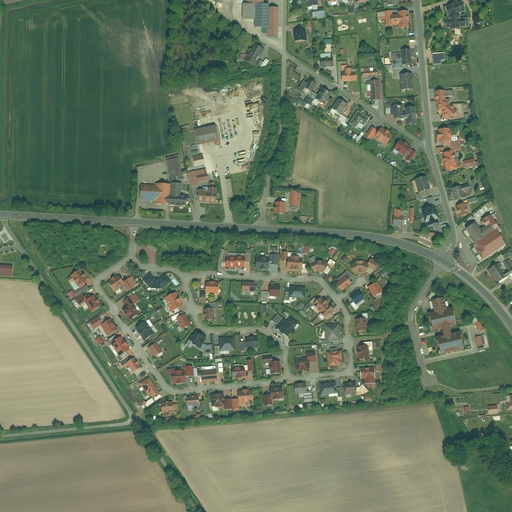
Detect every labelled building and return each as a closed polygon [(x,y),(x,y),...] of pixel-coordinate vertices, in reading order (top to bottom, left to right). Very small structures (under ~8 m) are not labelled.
[(246,0),(246,7),(242,8),(242,24),(254,24),(254,31),(261,31),(262,38),(267,37),(268,41),(278,40),(278,8),(273,9),(273,4),(265,3),(264,0),(246,0)] [(294,0),(290,7),(296,10),(301,3),(297,0),(294,0)] [(463,2),(446,7),(450,19),(446,20),(446,29),(450,29),(450,31),(461,31),(461,28),(470,27),(469,18),(460,19),(460,14),(467,12),(463,2)] [(398,15),(392,16),(392,26),(399,25),(399,29),(410,29),(410,11),(399,12),(398,15)] [(306,30),(295,30),(296,42),(307,41),(306,30)] [(264,50),(255,44),(246,60),(256,66),(264,50)] [(411,50),(402,50),(403,66),(413,65),(411,50)] [(431,54),(432,65),(441,65),(441,61),(444,61),(444,53),(431,54)] [(333,58),(321,59),(322,68),(334,67),(333,58)] [(372,68),(360,69),(361,72),(362,72),(362,81),(375,80),(374,76),(377,76),(377,71),(373,72),(372,68)] [(346,73),(343,73),(343,82),(358,81),(358,73),(352,73),(352,69),(345,70),(346,73)] [(413,74),(401,75),(402,91),(414,90),(413,74)] [(317,85),(309,80),(304,88),(312,93),(317,85)] [(380,81),(371,82),(372,101),(381,101),(380,81)] [(323,88),(316,99),(325,105),(332,94),(323,88)] [(446,91),(436,92),(437,105),(446,104),(446,91)] [(339,99),(333,109),(342,115),(348,105),(339,99)] [(446,104),(437,105),(437,110),(452,121),(458,112),(446,104)] [(403,106),(391,106),(392,115),(395,115),(395,120),(407,119),(407,125),(417,124),(416,107),(406,108),(406,113),(404,113),(403,106)] [(358,112),(350,124),(357,129),(360,124),(365,126),(370,119),(358,112)] [(216,125),(196,129),(199,146),(220,141),(216,125)] [(394,136),(382,127),(375,138),(387,146),(394,136)] [(452,129),(439,130),(440,143),(452,142),(452,129)] [(412,147),(401,140),(395,149),(406,157),(412,147)] [(453,151),(444,153),(446,159),(444,160),(447,172),(458,169),(453,151)] [(182,177),(178,156),(164,158),(169,179),(182,177)] [(201,166),(200,157),(191,158),(192,166),(201,166)] [(475,159),(464,162),(466,169),(477,166),(475,159)] [(187,173),(190,188),(198,186),(198,183),(208,181),(207,174),(203,174),(202,170),(187,173)] [(427,176),(415,180),(419,193),(431,189),(427,176)] [(171,182),(171,184),(170,205),(187,206),(187,201),(190,201),(190,196),(182,196),(183,183),(171,182)] [(156,185),(142,184),(141,200),(155,201),(155,204),(170,205),(171,184),(156,183),(156,185)] [(469,184),(452,189),(455,200),(465,197),(464,192),(471,190),(469,184)] [(209,190),(199,189),(198,202),(217,204),(218,188),(209,188),(209,190)] [(286,203),(276,202),(275,214),(286,214),(286,203)] [(466,203),(457,206),(459,217),(470,214),(466,203)] [(401,210),(395,210),(394,225),(404,226),(405,217),(401,216),(401,210)] [(476,223),(465,232),(482,264),(506,247),(491,217),(481,224),(484,228),(480,231),(476,223)] [(330,249),(327,254),(333,257),(335,251),(330,249)] [(509,252),(496,258),(498,262),(511,256),(509,252)] [(236,257),(227,257),(226,267),(237,268),(237,267),(245,267),(246,257),(236,256),(236,257)] [(348,260),(344,256),(340,261),(344,265),(348,260)] [(304,258),(288,257),(287,269),(303,270),(304,258)] [(270,259),(257,258),(256,269),(270,270),(270,259)] [(317,261),(311,264),(315,273),(318,271),(321,271),(324,273),(330,265),(325,261),(317,261)] [(356,262),(351,265),(357,274),(360,272),(362,272),(366,274),(371,264),(365,261),(356,262)] [(499,264),(489,270),(499,285),(509,279),(499,264)] [(13,266),(0,265),(0,276),(13,277),(13,266)] [(386,270),(380,274),(382,278),(388,275),(386,270)] [(87,282),(80,271),(70,278),(77,288),(87,282)] [(172,283),(166,276),(160,281),(156,281),(151,273),(143,279),(154,292),(161,292),(172,283)] [(347,276),(337,284),(343,291),(352,284),(347,276)] [(119,277),(109,284),(115,294),(126,287),(119,277)] [(220,283),(207,282),(207,293),(219,294),(220,283)] [(255,283),(243,282),(242,292),(255,293),(255,283)] [(379,282),(369,287),(374,297),(384,292),(379,282)] [(281,286),(271,285),(270,296),(281,297),(281,286)] [(306,287),(290,286),(289,298),(306,299),(306,287)] [(86,287),(74,295),(71,291),(66,294),(70,301),(88,289),(86,287)] [(358,290),(350,297),(357,305),(364,299),(358,290)] [(176,295),(165,300),(171,314),(183,309),(176,295)] [(102,308),(94,297),(85,303),(93,314),(102,308)] [(322,297),(314,304),(326,318),(334,311),(322,297)] [(456,328),(452,310),(446,311),(443,299),(431,302),(434,314),(428,315),(432,334),(441,332),(443,337),(436,339),(439,356),(462,351),(459,333),(451,335),(449,330),(456,328)] [(133,304),(123,310),(130,320),(140,314),(133,304)] [(214,322),(213,309),(203,310),(204,323),(214,322)] [(302,310),(299,313),(304,318),(307,315),(302,310)] [(192,327),(186,317),(178,321),(183,332),(192,327)] [(284,318),(277,328),(288,337),(299,322),(292,317),(288,321),(284,318)] [(366,318),(356,319),(357,332),(368,330),(366,318)] [(476,318),(471,321),(478,332),(483,329),(476,318)] [(118,332),(111,321),(102,327),(109,338),(118,332)] [(155,334),(147,321),(136,328),(145,341),(155,334)] [(340,324),(326,325),(327,341),(341,340),(340,324)] [(191,342),(201,348),(207,338),(196,332),(191,342)] [(476,346),(484,345),(483,336),(475,337),(476,346)] [(236,337),(220,338),(220,351),(236,351),(236,337)] [(259,337),(247,338),(247,349),(260,348),(259,337)] [(121,339),(111,345),(120,358),(130,351),(121,339)] [(163,352),(158,343),(149,348),(155,357),(163,352)] [(369,346),(359,346),(360,359),(370,358),(369,346)] [(342,351),(328,352),(329,367),(339,366),(343,360),(342,351)] [(309,358),(296,359),(297,371),(310,369),(309,358)] [(134,360),(127,365),(133,374),(141,369),(134,360)] [(281,361),(270,363),(271,374),(282,373),(281,361)] [(245,367),(232,369),(234,378),(246,377),(245,367)] [(375,368),(361,368),(362,380),(365,379),(366,384),(376,384),(375,368)] [(217,369),(202,370),(203,383),(218,382),(217,369)] [(185,372),(172,373),(173,384),(186,383),(185,372)] [(161,395),(150,377),(140,384),(149,396),(151,393),(155,399),(161,395)] [(336,382),(320,384),(322,395),(338,393),(336,382)] [(356,382),(345,383),(346,395),(357,394),(356,382)] [(307,383),(295,384),(296,394),(308,393),(307,383)] [(283,387),(271,389),(272,400),(284,399),(283,387)] [(253,391),(238,392),(239,403),(254,402),(253,391)] [(224,393),(211,395),(213,407),(226,406),(224,393)] [(199,396),(187,397),(188,407),(200,406),(199,396)] [(141,405),(143,408),(146,406),(146,407),(154,402),(151,398),(141,405)] [(174,402),(162,403),(163,414),(175,413),(174,402)] [(497,406),(487,406),(488,415),(497,415),(497,406)]
